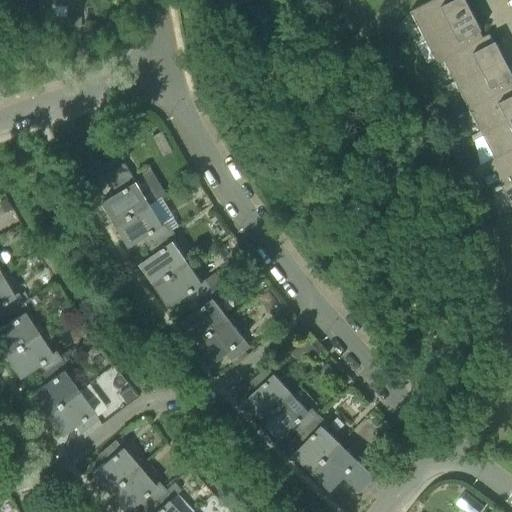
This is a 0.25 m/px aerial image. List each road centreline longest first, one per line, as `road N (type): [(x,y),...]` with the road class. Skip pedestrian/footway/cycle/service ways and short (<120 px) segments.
road 1 (residential): [(441,443),(315,310),(228,192),(162,73)]
road 2 (residential): [(0,122),(162,73)]
